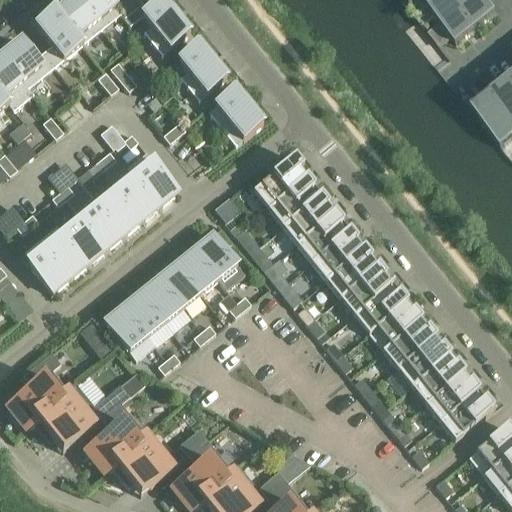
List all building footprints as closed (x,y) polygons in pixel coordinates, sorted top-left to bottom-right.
[(120,19),(104,0),(77,0),(75,2),(101,34),(119,19),(120,19)] [(456,48),(476,32),(450,0),(443,0),(416,22),(421,29),(433,19),(456,48)] [(450,0),(476,32),(496,16),(483,0),(450,0)] [(75,2),(72,4),(63,11),(64,13),(58,18),(55,15),(82,50),(83,49),(83,48),(101,34),(75,2)] [(189,38),(187,35),(178,23),(177,23),(162,4),(148,15),(142,20),(151,32),(144,38),(162,60),(169,54),(189,38)] [(123,22),(129,30),(142,20),(148,15),(141,7),(123,22)] [(63,65),(82,50),(55,15),(35,31),(52,51),(43,58),(54,71),(63,64),(63,65)] [(35,64),(20,46),(17,49),(16,48),(7,55),(8,56),(1,62),(32,100),(33,100),(27,93),(54,71),(43,58),(35,64)] [(178,65),(188,77),(180,83),(198,105),(205,99),(206,100),(226,84),(223,81),(224,80),(214,68),(212,70),(207,64),(209,63),(198,50),(178,65)] [(1,62),(0,62),(0,98),(13,115),(32,100),(1,62)] [(118,85),(126,79),(117,67),(109,74),(118,85)] [(104,92),(112,86),(105,77),(97,84),(104,92)] [(126,79),(118,85),(128,96),(136,90),(126,79)] [(511,86),(510,84),(509,82),(501,88),(503,90),(492,99),(511,124),(511,86)] [(112,86),(104,92),(110,100),(118,93),(112,86)] [(249,115),(244,109),(245,108),(235,95),(208,117),(235,151),(242,145),(262,129),(260,126),(261,126),(251,114),(249,115)] [(0,115),(8,109),(13,115),(0,98),(0,115)] [(501,150),(511,141),(511,124),(492,99),(472,115),(501,150)] [(162,108),(156,101),(147,108),(153,115),(162,108)] [(48,136),(56,130),(50,122),(42,128),(48,136)] [(170,134),(177,142),(185,135),(178,128),(170,134)] [(56,130),(48,136),(55,144),(63,138),(56,130)] [(125,148),(123,146),(110,130),(100,139),(114,157),(125,148)] [(169,148),(177,142),(170,134),(162,141),(169,148)] [(131,139),(123,146),(125,148),(129,154),(137,147),(131,139)] [(95,169),(101,176),(115,165),(109,157),(103,162),(95,169)] [(0,170),(2,173),(10,167),(4,159),(0,161),(0,170)] [(145,160),(146,161),(129,174),(128,174),(159,212),(178,197),(147,159),(145,160)] [(302,173),(294,163),(282,173),(272,180),(253,196),(267,215),(306,183),(305,184),(299,176),(302,173)] [(272,180),(282,173),(276,165),(266,173),(272,180)] [(10,167),(2,173),(9,181),(17,175),(10,167)] [(95,169),(86,175),(93,183),(101,176),(95,169)] [(133,183),(117,196),(141,227),(159,212),(128,174),(127,175),(133,183)] [(319,201),(313,194),(314,193),(306,183),(267,215),(281,232),(320,201),(319,201)] [(67,191),(59,197),(65,205),(73,198),(67,191)] [(93,202),(93,203),(124,241),(141,227),(117,196),(99,210),(93,202)] [(59,197),(51,204),(57,211),(65,205),(59,197)] [(328,211),(320,201),(281,232),(296,250),(335,219),(334,218),(333,219),(327,212),(328,211)] [(93,203),(75,217),(106,255),(124,241),(93,203)] [(81,225),(63,239),(88,270),(106,255),(75,217),(81,225)] [(31,219),(23,226),(30,234),(38,227),(31,219)] [(348,236),(348,237),(341,229),(342,229),(335,219),(296,250),(310,268),(349,236),(348,236)] [(235,242),(242,235),(232,223),(225,229),(235,242)] [(30,234),(23,226),(15,232),(22,240),(30,234)] [(220,233),(212,240),(224,255),(232,248),(220,233)] [(357,246),(349,236),(310,268),(325,286),(363,254),(362,255),(356,247),(357,246)] [(63,239),(46,253),(70,284),(88,270),(63,239)] [(224,255),(212,240),(193,255),(218,285),(236,270),(224,255)] [(256,253),(246,241),(239,247),(249,259),(256,253)] [(256,253),(249,259),(255,267),(265,260),(258,251),(256,253)] [(52,299),(70,284),(46,253),(27,268),(52,299)] [(377,272),(376,272),(370,265),(371,264),(363,254),(325,286),(339,303),(378,272),(377,272)] [(193,255),(176,269),(200,300),(218,285),(193,255)] [(200,300),(176,269),(158,283),(182,314),(200,300)] [(385,282),(378,272),(339,303),(353,321),(392,290),(391,289),(391,290),(384,283),(385,282)] [(275,276),(268,282),(277,294),(285,288),(275,276)] [(158,283),(140,298),(165,328),(182,314),(158,283)] [(295,301),(285,288),(277,294),(287,307),(295,301)] [(393,291),(392,290),(353,321),(368,339),(406,308),(399,298),(398,299),(392,291),(393,291)] [(165,328),(140,298),(122,312),(153,350),(154,350),(148,342),(165,328)] [(244,301),(236,308),(242,316),(250,309),(244,301)] [(236,308),(228,314),(234,322),(242,316),(236,308)] [(413,316),(412,317),(406,309),(407,308),(406,308),(368,339),(382,356),(420,325),(413,316)] [(135,365),(153,350),(122,312),(104,327),(135,365)] [(314,324),(304,312),(296,318),(306,330),(314,324)] [(314,324),(306,330),(316,342),(324,336),(314,324)] [(420,325),(382,356),(396,374),(435,343),(427,334),(426,334),(420,327),(421,326),(420,325)] [(92,327),(83,334),(89,342),(98,335),(92,327)] [(208,330),(201,336),(207,344),(215,338),(208,330)] [(199,351),(207,344),(201,336),(192,343),(199,351)] [(435,343),(396,374),(410,392),(449,361),(441,351),(441,352),(435,345),(435,344),(435,343)] [(335,365),(342,359),(332,347),(325,353),(335,365)] [(30,434),(35,430),(52,417),(46,410),(66,394),(52,376),(60,370),(51,358),(23,381),(31,392),(10,409),(30,434)] [(171,373),(179,366),(173,359),(165,365),(171,373)] [(352,372),(342,359),(335,365),(344,378),(352,372)] [(449,361),(410,392),(425,410),(463,379),(456,369),(455,370),(449,362),(450,362),(449,361)] [(165,365),(157,371),(163,379),(171,373),(165,365)] [(464,379),(463,379),(425,410),(439,428),(478,397),(470,387),(469,388),(463,380),(464,379)] [(363,401),(371,395),(361,383),(353,389),(363,401)] [(66,394),(46,410),(52,417),(35,430),(49,448),(53,445),(62,456),(95,430),(86,418),(92,414),(94,412),(74,387),(66,394)] [(94,412),(92,414),(101,425),(120,409),(129,403),(120,391),(106,402),(94,412)] [(381,407),(371,395),(363,401),(373,413),(381,407)] [(439,428),(454,446),(493,415),(484,405),(483,405),(477,398),(478,397),(439,428)] [(101,425),(109,436),(88,453),(108,478),(113,474),(130,461),(124,454),(136,445),(144,438),(120,409),(101,425)] [(392,436),(400,430),(388,416),(381,422),(392,436)] [(411,444),(400,430),(392,436),(403,451),(411,444)] [(468,463),(483,482),(511,457),(511,438),(507,432),(468,463)] [(187,462),(207,446),(198,435),(178,451),(187,462)] [(144,438),(136,445),(124,454),(130,461),(113,474),(127,492),(131,489),(140,500),(173,474),(144,438)] [(216,498),(211,491),(230,475),(207,446),(187,462),(196,473),(175,490),(192,511),(198,511),(200,511),(216,498)] [(411,460),(421,473),(429,467),(419,454),(411,460)] [(511,457),(483,482),(497,499),(511,487),(511,457)] [(291,459),(274,473),(277,477),(287,489),(311,469),(291,459)] [(200,511),(257,511),(259,511),(230,475),(211,491),(216,498),(200,511)] [(267,505),(287,489),(277,477),(258,494),(267,505)] [(452,496),(442,484),(435,490),(445,502),(452,496)] [(511,511),(511,487),(497,499),(507,511),(511,511)] [(305,511),(287,489),(267,505),(272,511),(305,511)]
